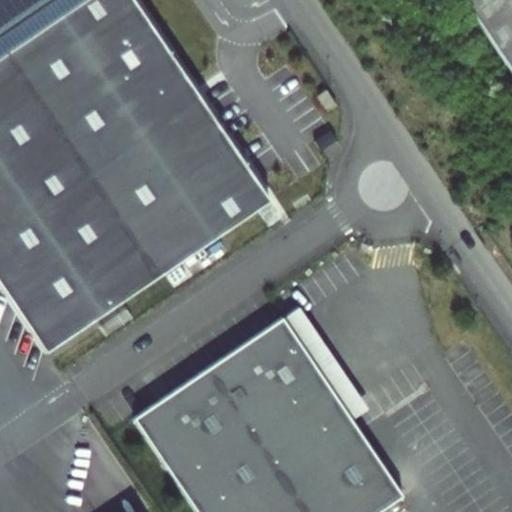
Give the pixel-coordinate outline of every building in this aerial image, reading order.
[(149,28),(129,0),(0,0),(0,291),(43,355),(267,204),(162,48),(149,28)] [(195,0),(159,0),(169,15),(160,21),(190,70),(198,65),(213,89),(239,73),(195,0)] [(511,0),(461,0),(511,75),(511,0)] [(325,113),(334,107),(324,92),(315,98),(325,113)] [(277,117),(254,130),(290,195),(313,182),(277,117)] [(297,314),(281,326),(351,429),(368,418),(297,314)] [(281,326),(132,427),(190,511),(383,511),(400,501),(351,429),(281,326)]
